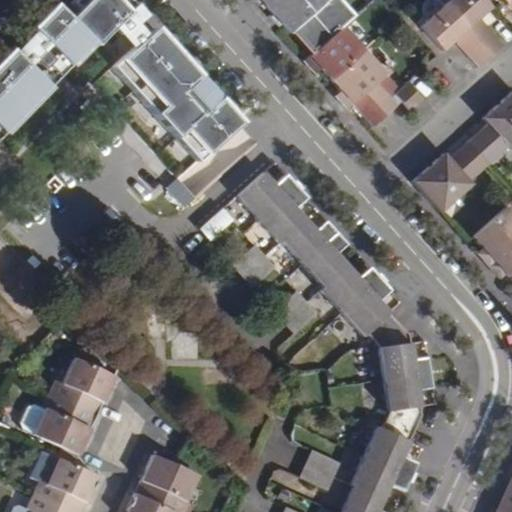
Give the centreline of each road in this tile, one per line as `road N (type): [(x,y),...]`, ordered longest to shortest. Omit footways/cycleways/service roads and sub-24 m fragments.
road 1 (residential): [(364,195),(472,316),(492,352),(494,393),(442,511)]
road 2 (residential): [(184,0),(364,195)]
road 3 (residential): [(364,195),(511,65)]
road 4 (unknown): [(155,240),(62,137)]
